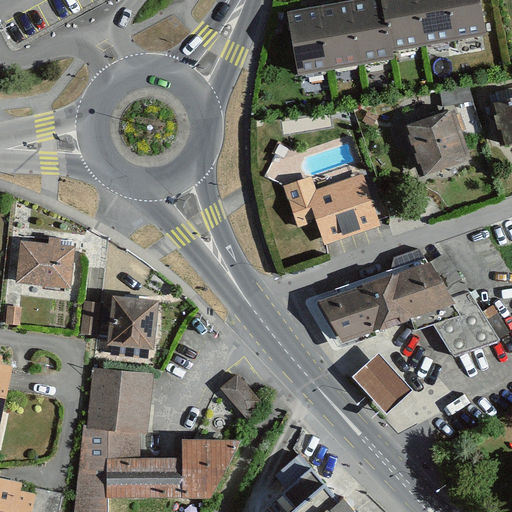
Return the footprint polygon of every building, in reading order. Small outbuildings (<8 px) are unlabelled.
[(391,51),(382,0),(362,0),(350,2),(361,64),(393,58),(391,51)] [(382,0),(391,51),(424,45),(416,0),(382,0)] [(448,0),(416,0),(424,45),(456,39),(448,0)] [(478,0),(448,0),(456,39),(485,34),(478,0)] [(361,64),(350,2),(319,8),(330,69),(361,64)] [(330,69),(319,8),(288,13),(299,75),(330,69)] [(468,80),(439,86),(444,106),(472,100),(468,80)] [(511,99),(489,106),(500,145),(511,142),(511,99)] [(453,110),(402,129),(420,176),(471,157),(453,110)] [(310,177),(284,186),(298,226),(317,219),(326,243),(380,225),(363,174),(315,191),(310,177)] [(73,247),(21,243),(18,282),(70,286),(73,247)] [(396,270),(307,301),(334,348),(378,335),(376,329),(412,317),(416,329),(435,323),(454,353),(499,338),(443,255),(426,265),(418,255),(392,263),(396,270)] [(159,302),(113,298),(109,345),(114,345),(113,355),(148,358),(149,349),(155,349),(159,302)] [(100,303),(84,302),(82,334),(97,335),(100,303)] [(21,307),(8,306),(6,324),(19,325),(21,307)] [(378,356),(355,377),(387,411),(409,391),(378,356)] [(0,364),(0,411),(9,367),(0,364)] [(184,458),(140,458),(144,372),(93,369),(88,427),(83,427),(75,511),(106,511),(106,497),(210,496),(238,440),(184,439),(184,458)] [(261,401),(237,374),(221,388),(251,421),(261,401)] [(384,511),(330,453),(311,470),(298,455),(277,475),(287,486),(270,501),(280,511),(384,511)] [(29,511),(33,493),(0,486),(0,511),(29,511)]
